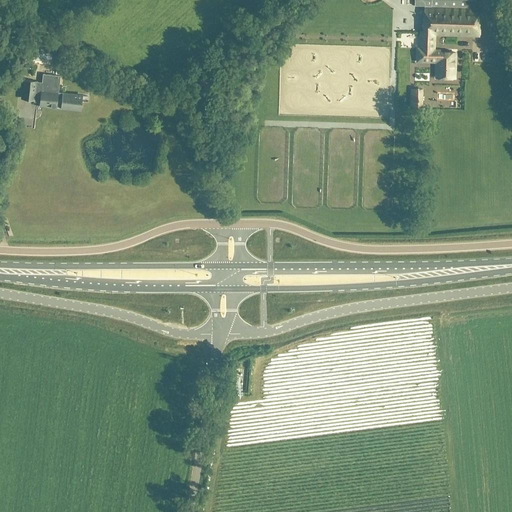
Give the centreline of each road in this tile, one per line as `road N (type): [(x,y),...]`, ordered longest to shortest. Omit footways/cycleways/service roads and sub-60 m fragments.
road 1 (unclassified): [(511,289),(219,334)]
road 2 (primary): [(225,289),(511,270)]
road 3 (unclassified): [(231,223),(286,226),(361,250),(511,244)]
road 4 (primary): [(511,263),(229,266)]
road 5 (unclassified): [(0,250),(97,251),(173,227),(231,223)]
road 6 (primary): [(229,266),(0,265)]
road 7 (primary): [(0,276),(225,289)]
road 8 (unclassified): [(219,334),(176,334),(123,315),(0,294)]
road 9 (unclassified): [(191,511),(219,334)]
